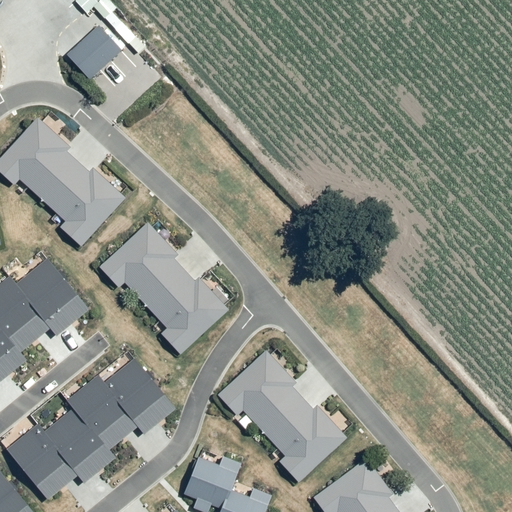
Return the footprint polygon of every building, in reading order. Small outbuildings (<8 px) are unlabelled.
[(125,51),(101,27),(71,55),(93,81),(125,51)] [(130,199),(41,118),(0,161),(0,171),(17,186),(22,181),(68,222),(63,227),(86,249),(130,199)] [(232,312),(150,223),(101,269),(122,291),(126,286),(168,330),(163,334),(185,356),(232,312)] [(0,383),(32,361),(25,353),(52,332),(59,338),(93,312),(48,258),(17,284),(12,278),(0,287),(0,383)] [(350,440),(270,351),(219,396),(238,419),(244,414),(286,456),(279,463),(300,485),(350,440)] [(8,453),(51,501),(80,478),(86,484),(120,459),(113,452),(139,430),(145,435),(178,411),(138,359),(107,382),(101,376),(70,400),(76,409),(46,432),(43,426),(8,453)] [(222,467),(199,457),(185,495),(221,508),(219,511),(272,511),(277,498),(237,483),(244,465),(226,458),(222,467)] [(408,511),(368,459),(315,498),(325,511),(408,511)] [(0,511),(35,511),(0,471),(0,511)]
